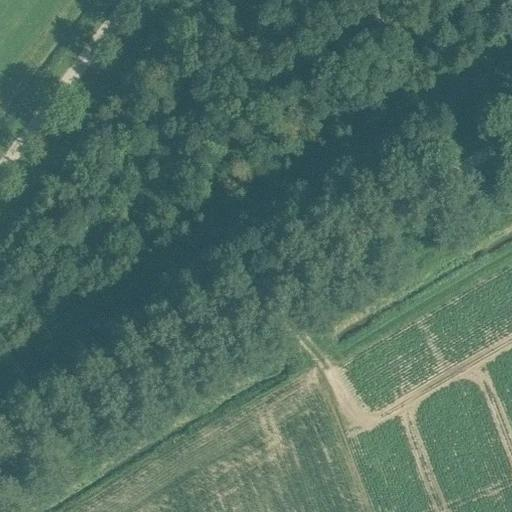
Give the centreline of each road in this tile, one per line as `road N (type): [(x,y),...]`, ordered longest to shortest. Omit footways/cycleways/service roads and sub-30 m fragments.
road 1 (unclassified): [(0,450),(511,137)]
road 2 (unclassified): [(0,160),(118,0)]
